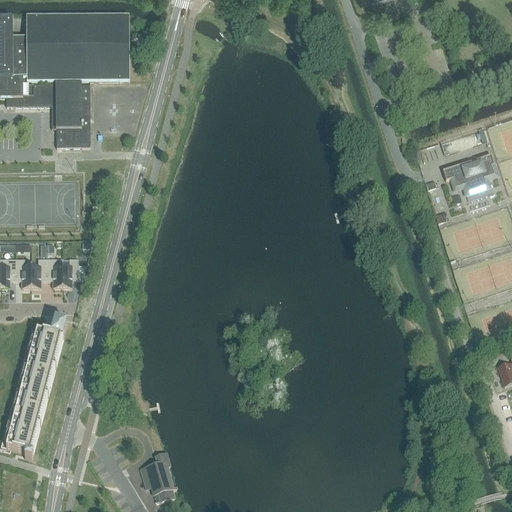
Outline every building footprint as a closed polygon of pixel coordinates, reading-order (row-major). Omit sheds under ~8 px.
[(0,81),(23,81),(27,81),(27,85),(129,84),(129,18),(26,19),(27,40),(13,40),(13,22),(0,22),(0,81)] [(23,81),(0,81),(0,100),(6,101),(6,110),(51,110),(52,88),(23,88),(23,81)] [(52,88),(51,110),(52,132),(56,132),(57,151),(90,151),(90,89),(81,89),(81,87),(56,87),(52,87),(52,88)] [(486,182),(497,179),(493,168),(494,168),(491,158),(442,174),(446,184),(451,182),(455,193),(464,190),(466,197),(489,190),(486,182)] [(426,186),(428,192),(435,189),(433,184),(426,186)] [(438,225),(448,222),(445,215),(436,218),(438,225)] [(16,263),(0,263),(0,292),(10,292),(10,284),(16,284),(16,263)] [(25,263),(16,263),(16,284),(22,284),(22,292),(31,291),(31,269),(25,269),(25,263)] [(38,269),(31,269),(31,291),(41,291),(41,284),(47,284),(47,263),(38,263),(38,269)] [(62,263),(47,263),(47,284),(53,284),(53,292),(62,292),(62,263)] [(63,263),(62,263),(62,292),(72,292),(72,284),(78,284),(78,269),(78,263),(69,263),(69,269),(63,269),(63,263)] [(87,269),(78,269),(78,284),(83,284),(87,269)] [(5,433),(1,450),(26,456),(25,461),(32,463),(39,434),(64,341),(63,341),(67,326),(55,323),(51,338),(47,337),(32,333),(5,433)] [(509,366),(498,369),(504,390),(511,387),(511,358),(510,359),(511,365),(509,366)] [(167,470),(170,469),(166,457),(156,460),(157,468),(141,472),(147,492),(151,490),(154,499),(154,498),(156,506),(161,504),(161,505),(174,501),(172,493),(177,492),(176,490),(173,491),(167,470)]
